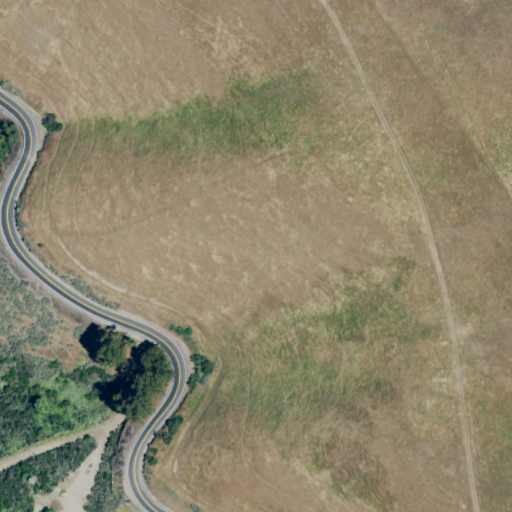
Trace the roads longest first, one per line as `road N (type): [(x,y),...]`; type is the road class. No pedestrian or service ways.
road 1 (secondary): [(0,97),(27,125),(29,150),(6,214),(16,244),(64,292),(155,336),(178,363),(167,407),(145,433),(133,466),(141,495),(158,511)]
road 2 (residential): [(143,330),(145,372),(110,426),(43,442),(0,463)]
